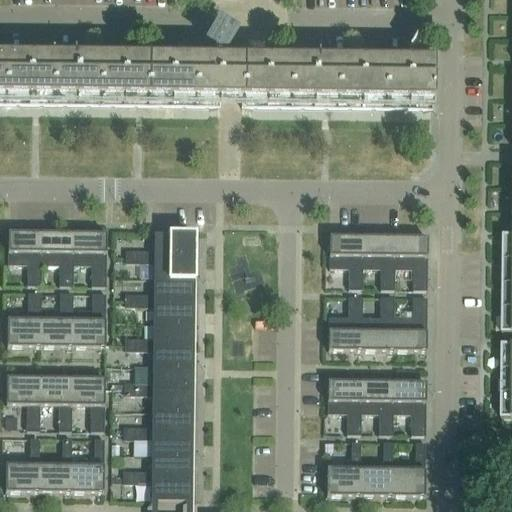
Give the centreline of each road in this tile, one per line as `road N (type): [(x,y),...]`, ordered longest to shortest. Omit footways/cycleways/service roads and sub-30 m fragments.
road 1 (residential): [(451,23),(0,19)]
road 2 (residential): [(445,511),(449,194)]
road 3 (residential): [(284,490),(288,192)]
road 4 (residential): [(288,192),(0,189)]
road 5 (residential): [(449,194),(451,23)]
road 6 (residential): [(449,194),(288,192)]
